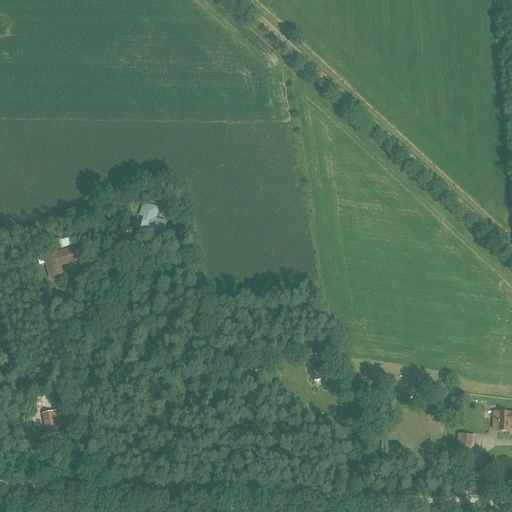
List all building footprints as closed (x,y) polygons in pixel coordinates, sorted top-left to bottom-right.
[(145,217),(142,225),(154,229),(157,220),(154,219),(157,208),(145,205),(141,216),(145,217)] [(132,228),(123,227),(122,237),(131,238),(132,228)] [(57,249),(77,243),(75,236),(62,240),(55,242),(57,249)] [(56,254),(56,252),(44,255),(51,277),(62,274),(60,265),(79,259),(75,248),(56,254)] [(329,363),(311,367),(313,379),(323,377),(325,386),(333,384),(329,363)] [(55,414),(57,414),(56,412),(44,414),(48,435),(58,433),(55,414)] [(494,412),(493,429),(498,429),(498,430),(509,430),(509,429),(511,428),(511,412),(510,413),(510,412),(494,412)] [(472,456),(474,436),(460,435),(458,455),(472,456)]
